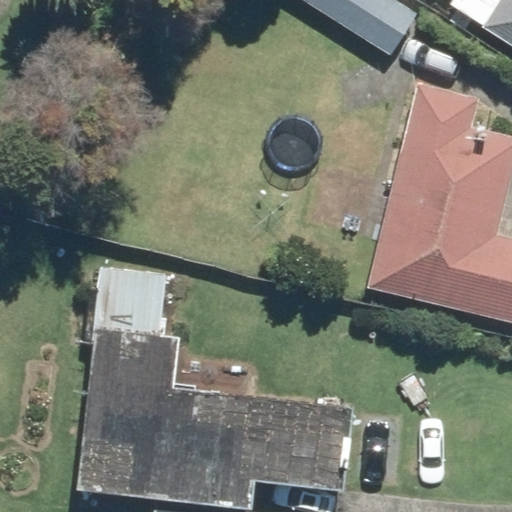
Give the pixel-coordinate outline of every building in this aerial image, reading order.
[(402,0),(310,0),(393,53),(420,11),(402,0)] [(511,0),(450,0),(450,1),(511,40),(511,0)] [(421,79),(369,283),(511,318),(511,233),(499,230),(511,178),(511,131),(474,122),(481,94),(421,79)] [(170,270),(103,263),(77,486),(255,506),(258,478),(345,488),(355,402),(250,389),(253,363),(180,354),(182,331),(163,328),(170,270)] [(243,511),(244,508),(157,498),(155,511),(243,511)]
